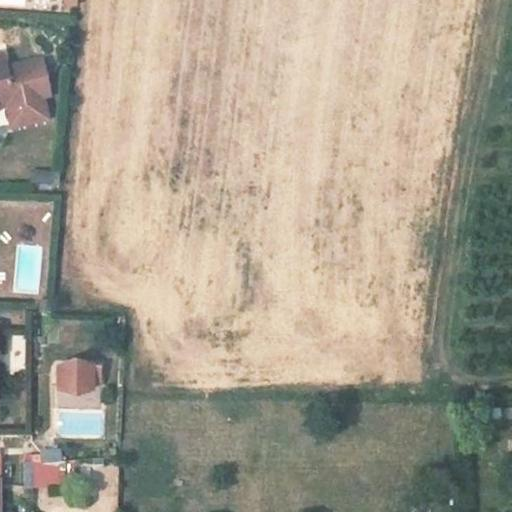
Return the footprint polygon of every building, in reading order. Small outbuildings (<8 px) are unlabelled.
[(77,9),(76,0),(49,0),(50,9),(77,9)] [(0,62),(0,105),(9,103),(22,100),(27,122),(49,117),(44,96),(51,94),(43,59),(8,67),(7,61),(0,62)] [(27,122),(22,100),(9,103),(14,125),(27,122)] [(101,394),(101,376),(58,377),(58,400),(75,406),(92,401),(92,394),(101,394)] [(21,453),(23,487),(64,486),(63,451),(21,453)]
